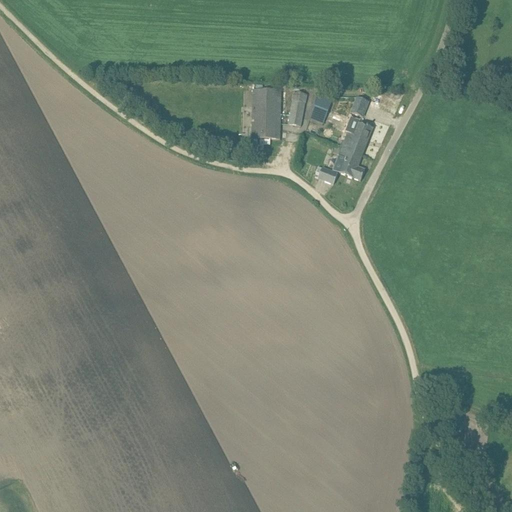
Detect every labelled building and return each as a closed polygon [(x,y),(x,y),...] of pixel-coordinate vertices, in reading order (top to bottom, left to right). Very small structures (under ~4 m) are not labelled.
[(253,91),(252,116),(252,140),(280,141),(281,92),(253,91)] [(294,94),(293,102),(289,126),(300,128),(306,96),(294,94)] [(333,101),(319,95),(310,119),(325,124),(333,101)] [(369,105),(358,101),(352,114),(363,119),(369,105)] [(358,125),(353,123),(349,134),(348,134),(342,149),(362,157),(373,130),(359,124),(358,125)] [(362,157),(342,149),(339,157),(345,159),(339,174),(361,183),(365,171),(358,169),(362,157)] [(337,175),(322,170),(318,180),(333,186),(337,175)]
